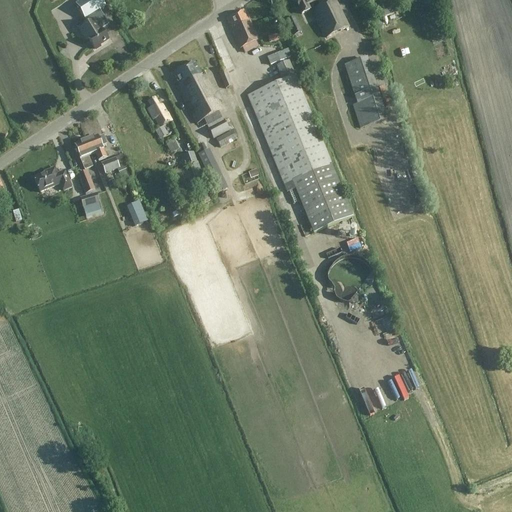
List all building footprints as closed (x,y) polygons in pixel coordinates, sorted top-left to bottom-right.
[(316,10),(315,11),(328,37),(349,27),(336,0),(322,7),(318,0),(296,0),(304,15),(310,12),(308,6),(312,3),(316,10)] [(373,0),(380,19),(395,14),(393,8),(384,11),(380,0),(373,0)] [(229,19),(242,49),(260,42),(247,10),(229,19)] [(294,18),(287,22),(293,36),(301,33),(294,18)] [(89,38),(96,49),(110,41),(104,31),(102,32),(95,21),(82,30),(88,39),(89,38)] [(353,107),(360,130),(387,121),(367,60),(344,67),(357,106),(353,107)] [(284,81),(248,96),(285,186),(291,183),(313,235),(353,219),(289,61),(277,66),(284,81)] [(179,88),(198,124),(224,111),(209,80),(207,81),(197,63),(175,74),(182,87),(179,88)] [(219,73),(225,90),(232,88),(225,71),(219,73)] [(152,109),(149,111),(154,121),(157,120),(162,128),(172,122),(163,105),(160,107),(156,99),(149,103),(152,109)] [(209,129),(214,140),(230,131),(225,121),(209,129)] [(216,141),(220,149),(236,140),(232,132),(216,141)] [(99,137),(88,142),(93,156),(97,154),(101,162),(108,159),(103,147),(108,145),(105,137),(100,139),(99,137)] [(93,156),(88,142),(84,143),(83,142),(78,144),(78,146),(77,146),(87,171),(94,168),(90,157),(93,156)] [(172,156),(179,152),(174,142),(167,146),(172,156)] [(102,165),(105,176),(120,170),(121,173),(126,172),(121,158),(116,160),(102,165)] [(204,184),(198,166),(192,168),(189,158),(181,161),(190,189),(204,184)] [(49,171),(35,177),(41,192),(62,184),(64,191),(73,187),(66,171),(58,174),(56,168),(49,171)] [(79,176),(86,194),(95,191),(88,172),(79,176)] [(246,192),(247,198),(260,196),(259,190),(246,192)] [(81,199),(85,217),(101,212),(96,195),(81,199)] [(139,204),(127,209),(135,228),(147,222),(139,204)] [(11,216),(14,227),(21,225),(19,214),(11,216)] [(327,281),(328,289),(332,297),(337,302),(346,305),(355,305),(363,301),(369,296),(372,289),(374,282),(372,274),(369,267),(364,262),(357,259),(348,258),(342,259),(337,263),(333,266),(330,269),(328,274),(327,281)] [(388,334),(396,327),(386,314),(377,321),(388,334)] [(362,322),(366,328),(375,322),(372,316),(362,322)]
